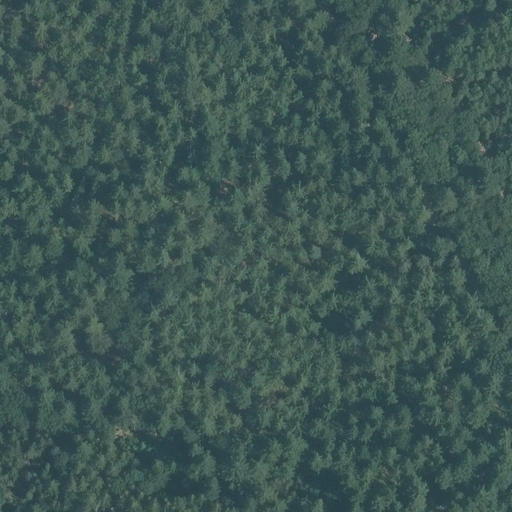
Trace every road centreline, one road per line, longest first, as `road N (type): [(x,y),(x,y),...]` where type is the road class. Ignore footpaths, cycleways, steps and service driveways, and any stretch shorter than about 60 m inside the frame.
road 1 (track): [(418,186),(294,170),(215,198),(126,214),(46,195),(0,147)]
road 2 (track): [(400,511),(259,488),(0,409)]
road 3 (track): [(321,0),(418,186)]
road 4 (track): [(454,253),(511,359)]
